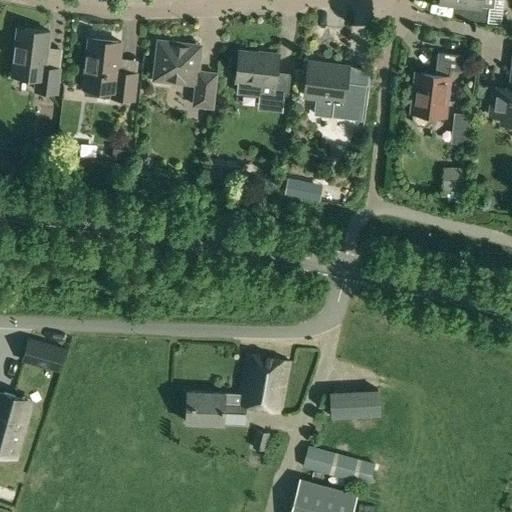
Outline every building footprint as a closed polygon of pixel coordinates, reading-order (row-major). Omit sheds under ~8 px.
[(480,0),(438,0),(438,1),(460,4),(458,17),(487,20),(489,7),(480,6),(480,0)] [(11,74),(36,77),(34,90),(56,92),(59,67),(45,66),(49,31),(17,27),(11,74)] [(88,38),(83,87),(86,87),(85,100),(110,103),(110,97),(133,100),(136,75),(117,72),(121,41),(88,38)] [(153,81),(196,86),(194,106),(212,108),(216,74),(198,72),(201,48),(179,46),(180,43),(158,40),(153,81)] [(238,52),(234,83),(260,86),(260,88),(274,90),(273,98),(287,99),(291,75),(276,73),(279,55),(264,53),(264,55),(238,52)] [(429,115),(446,117),(451,68),(463,69),(465,55),(438,52),(435,74),(416,72),(412,113),(415,113),(416,116),(427,117),(429,115)] [(511,60),(508,89),(492,87),(489,115),(499,116),(499,120),(511,121),(511,60)] [(308,63),(306,85),(316,100),(322,96),(334,98),(333,107),(354,109),(358,84),(345,83),(346,71),(334,70),(335,66),(308,63)] [(361,84),(360,102),(374,102),(375,84),(361,84)] [(125,160),(127,150),(113,148),(112,158),(125,160)] [(210,177),(219,178),(221,164),(211,163),(210,177)] [(461,190),(462,167),(444,167),(444,190),(461,190)] [(314,184),(289,179),(286,192),(312,197),(314,184)] [(47,344),(28,338),(22,360),(42,365),(47,344)] [(237,393),(224,392),(223,412),(247,413),(247,406),(280,413),(291,360),(245,351),(237,393)] [(329,391),(331,416),(380,414),(378,388),(329,391)] [(223,412),(224,392),(187,390),(186,421),(223,423),(223,412)] [(24,398),(0,391),(0,451),(15,456),(25,420),(18,418),(24,398)] [(265,449),(269,432),(256,430),(253,446),(265,449)] [(302,467),(369,485),(375,463),(308,444),(302,467)] [(350,511),(356,493),(300,478),(291,511),(350,511)]
